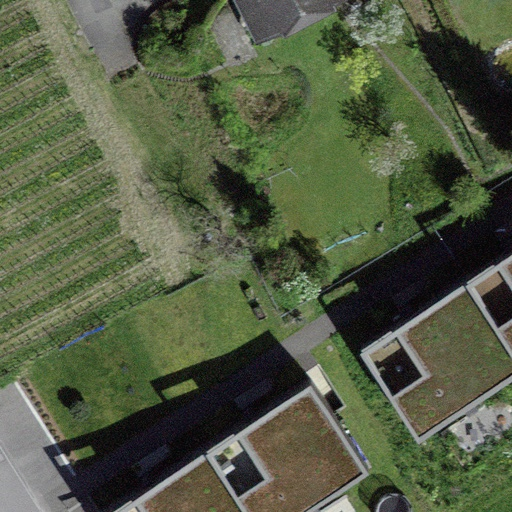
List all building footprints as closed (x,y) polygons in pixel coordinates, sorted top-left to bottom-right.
[(267,0),(278,19),(314,0),(267,0)] [(511,246),(465,277),(511,349),(511,246)] [(360,345),(418,434),(511,373),(511,349),(465,277),(360,345)] [(205,445),(248,511),(298,511),(368,467),(310,377),(205,445)] [(248,511),(205,445),(101,511),(248,511)]
